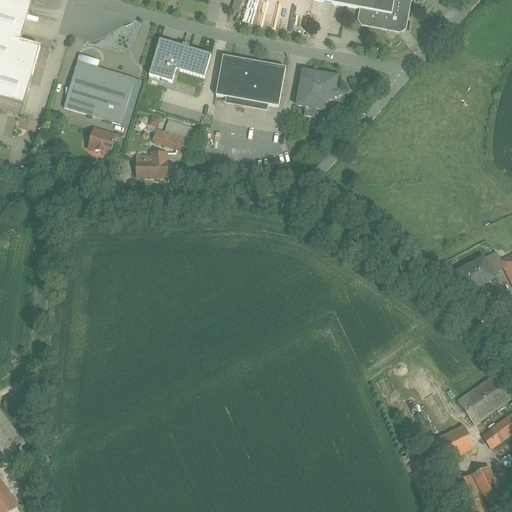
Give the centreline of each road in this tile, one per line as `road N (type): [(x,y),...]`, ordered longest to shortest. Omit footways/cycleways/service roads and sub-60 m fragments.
road 1 (residential): [(408,72),(76,2)]
road 2 (unknown): [(33,501),(52,439),(66,204)]
road 3 (unclassified): [(291,204),(0,204)]
road 4 (unclassified): [(511,350),(291,204)]
road 5 (unclassified): [(291,204),(408,72)]
